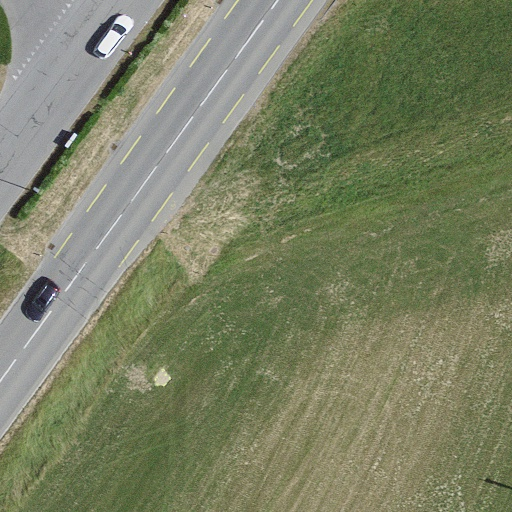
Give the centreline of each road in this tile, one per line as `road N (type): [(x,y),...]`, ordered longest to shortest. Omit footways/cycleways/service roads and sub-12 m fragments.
road 1 (secondary): [(276,0),(0,381)]
road 2 (residential): [(0,172),(130,0)]
